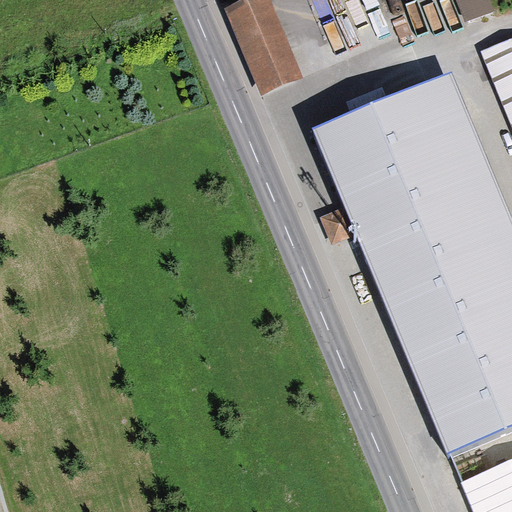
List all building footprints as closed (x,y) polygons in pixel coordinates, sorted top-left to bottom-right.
[(307,89),(274,0),(273,0),(231,15),(263,105),(307,89)] [(373,0),(334,0),(340,15),(375,3),(373,0)] [(457,0),(466,25),(497,14),(492,0),(457,0)] [(511,104),(511,48),(492,56),(511,104)] [(511,241),(447,85),(324,136),(454,448),(511,424),(511,241)] [(511,511),(511,465),(462,486),(472,511),(511,511)]
